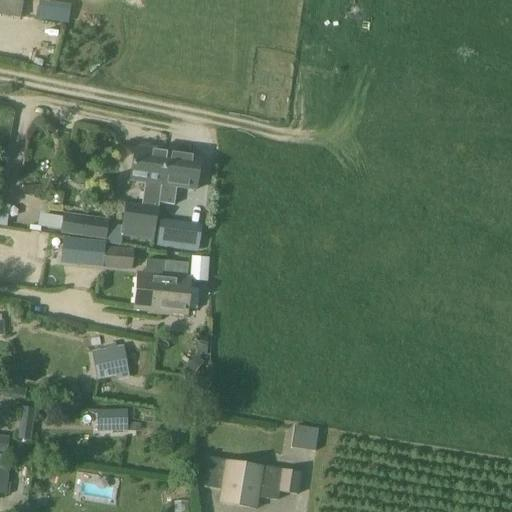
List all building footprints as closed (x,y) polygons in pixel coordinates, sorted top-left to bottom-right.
[(0,0),(0,15),(20,18),(23,2),(12,0),(0,0)] [(69,20),(69,3),(37,2),(36,19),(69,20)] [(114,226),(107,225),(104,241),(104,244),(121,247),(122,237),(153,242),(154,233),(159,203),(166,152),(135,147),(130,182),(144,184),(141,206),(126,203),(122,228),(114,226)] [(199,157),(166,152),(159,203),(173,206),(176,188),(194,191),(195,191),(200,157),(199,157)] [(63,181),(74,183),(75,173),(64,171),(63,181)] [(37,226),(58,230),(61,217),(40,212),(37,226)] [(104,241),(107,225),(108,221),(63,214),(59,235),(104,241)] [(160,223),(157,247),(174,249),(177,225),(160,223)] [(63,238),(60,263),(102,267),(104,242),(63,238)] [(106,247),(104,266),(132,269),(134,250),(106,247)] [(191,258),(190,279),(189,281),(207,282),(208,259),(191,258)] [(134,310),(161,312),(162,295),(164,277),(165,267),(147,265),(146,275),(138,274),(134,310)] [(189,287),(189,281),(190,279),(164,277),(162,295),(161,312),(186,315),(187,307),(197,308),(199,288),(189,287)] [(108,351),(94,353),(98,378),(117,374),(118,379),(129,377),(124,347),(116,349),(115,345),(107,346),(108,351)] [(22,406),(17,439),(31,441),(35,408),(22,406)] [(127,410),(98,411),(98,432),(127,431),(127,410)] [(294,425),(291,447),(315,450),(318,429),(294,425)] [(9,438),(0,436),(0,453),(7,454),(9,438)] [(0,466),(7,467),(9,457),(0,455),(0,466)] [(220,504),(256,510),(258,500),(277,502),(278,492),(298,496),(302,473),(263,467),(226,462),(220,504)]
